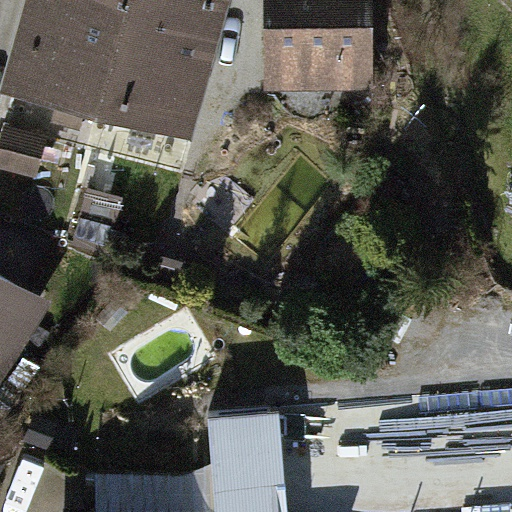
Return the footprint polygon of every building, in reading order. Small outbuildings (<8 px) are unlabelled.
[(125,0),(26,0),(7,87),(102,108),(125,0)] [(225,0),(125,0),(102,108),(196,129),(225,0)] [(365,0),(261,0),(261,88),(365,89),(365,0)] [(0,272),(0,385),(51,305),(0,272)] [(511,511),(511,388),(208,409),(212,511),(511,511)]
